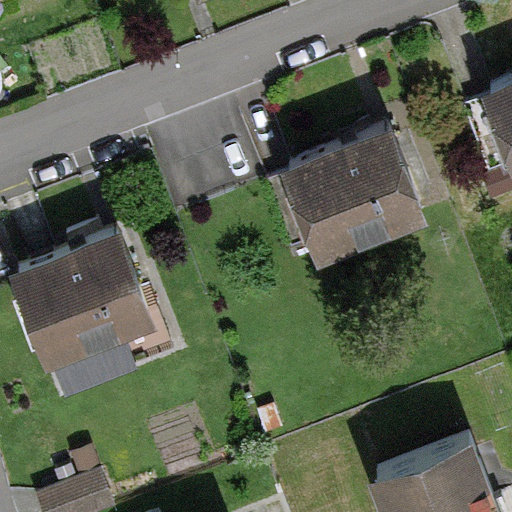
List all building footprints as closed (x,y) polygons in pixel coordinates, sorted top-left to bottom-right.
[(511,62),(486,73),(483,74),(490,90),(477,95),(465,99),(488,159),(501,154),(511,150),(511,62)] [(317,246),(428,205),(392,109),(378,114),(369,118),(285,149),(281,150),(317,246)] [(20,277),(45,344),(50,342),(65,383),(133,358),(117,317),(152,304),(118,215),(96,223),(54,238),(39,244),(11,255),(20,277)] [(370,463),(388,511),(504,511),(471,424),(370,463)] [(100,465),(37,491),(43,511),(94,511),(115,504),(100,465)]
